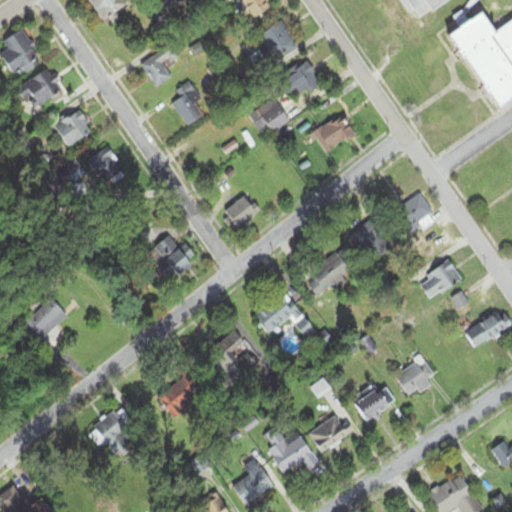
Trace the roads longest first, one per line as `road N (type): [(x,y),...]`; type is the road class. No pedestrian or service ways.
road 1 (residential): [(0,459),(400,139)]
road 2 (residential): [(511,291),(307,0)]
road 3 (residential): [(235,272),(46,0)]
road 4 (residential): [(335,511),(511,388)]
